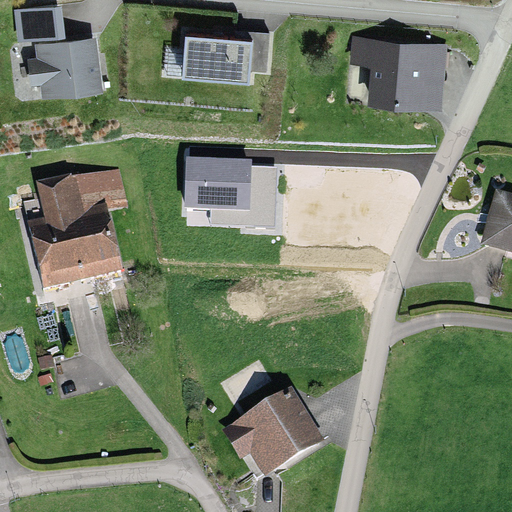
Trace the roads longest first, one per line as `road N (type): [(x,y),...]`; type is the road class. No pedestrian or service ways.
road 1 (residential): [(338,511),(374,326),(509,22)]
road 2 (residential): [(509,22),(264,0)]
road 3 (residential): [(0,491),(184,468),(214,511)]
road 4 (unknown): [(79,300),(85,348),(184,468)]
